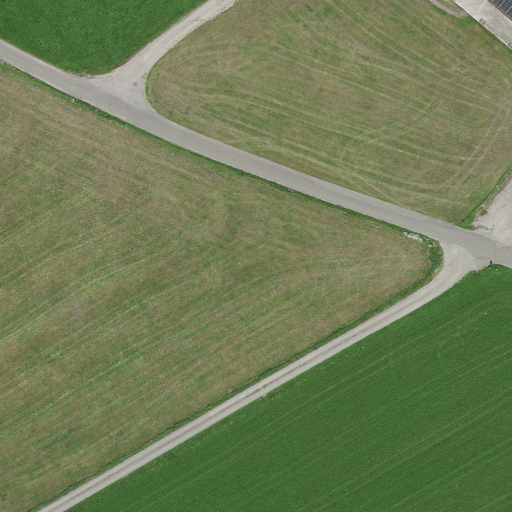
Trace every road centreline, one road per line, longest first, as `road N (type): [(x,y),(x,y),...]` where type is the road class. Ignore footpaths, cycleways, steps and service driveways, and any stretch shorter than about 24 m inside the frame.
road 1 (unclassified): [(511,260),(0,45)]
road 2 (track): [(478,245),(31,511)]
road 3 (track): [(102,93),(225,0)]
